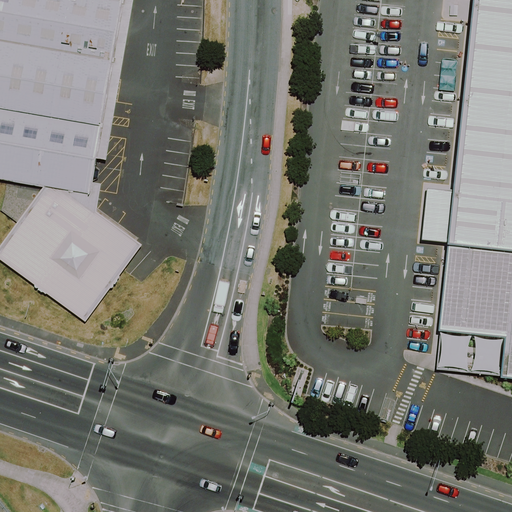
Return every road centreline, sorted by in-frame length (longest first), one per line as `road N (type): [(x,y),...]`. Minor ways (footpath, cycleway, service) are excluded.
road 1 (residential): [(172,434),(199,362),(227,238),(252,0)]
road 2 (trunk): [(417,511),(172,434)]
road 3 (trunk): [(172,434),(0,386)]
